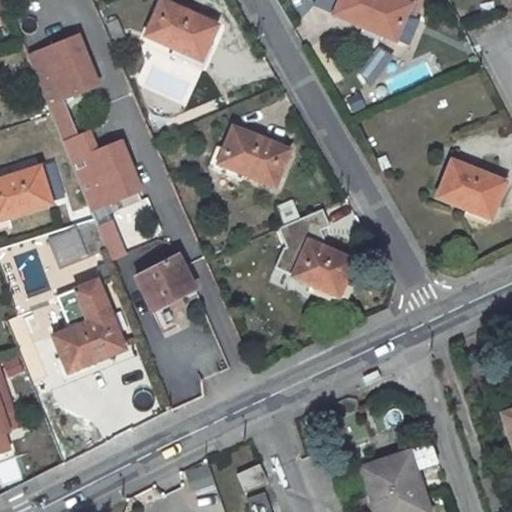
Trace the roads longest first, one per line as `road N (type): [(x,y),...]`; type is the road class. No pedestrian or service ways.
road 1 (unknown): [(263,399),(81,5),(28,24)]
road 2 (tertiary): [(40,511),(407,331)]
road 3 (residential): [(261,0),(436,318)]
road 4 (residential): [(407,331),(468,511)]
